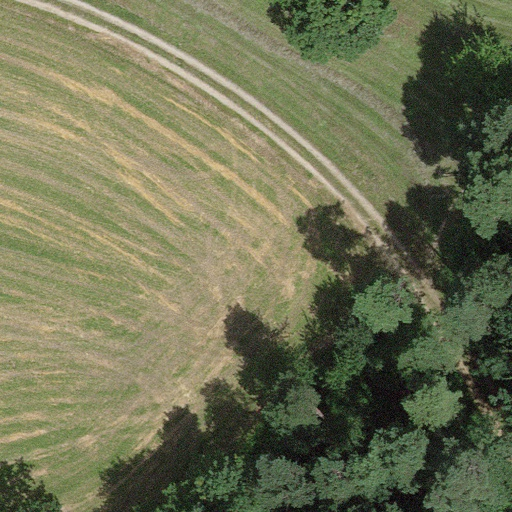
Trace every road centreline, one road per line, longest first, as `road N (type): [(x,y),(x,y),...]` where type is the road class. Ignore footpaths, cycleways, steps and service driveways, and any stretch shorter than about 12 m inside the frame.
road 1 (track): [(33,0),(230,99),(343,197),(412,280)]
road 2 (track): [(412,280),(179,511)]
road 3 (track): [(511,430),(412,280)]
